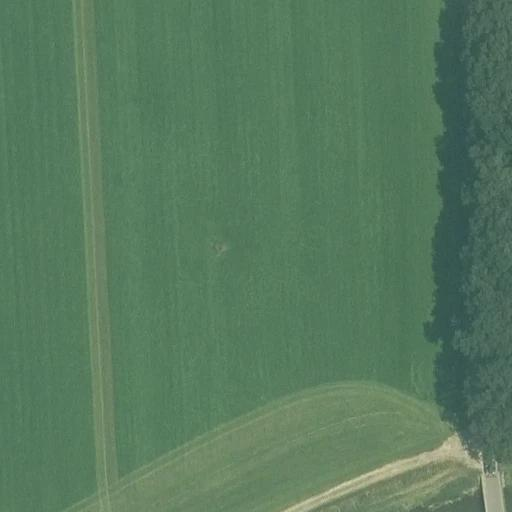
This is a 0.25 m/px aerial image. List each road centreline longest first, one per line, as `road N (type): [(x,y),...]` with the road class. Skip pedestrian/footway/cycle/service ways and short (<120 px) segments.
road 1 (unclassified): [(494,511),(476,0)]
road 2 (track): [(487,460),(427,463),(295,511)]
